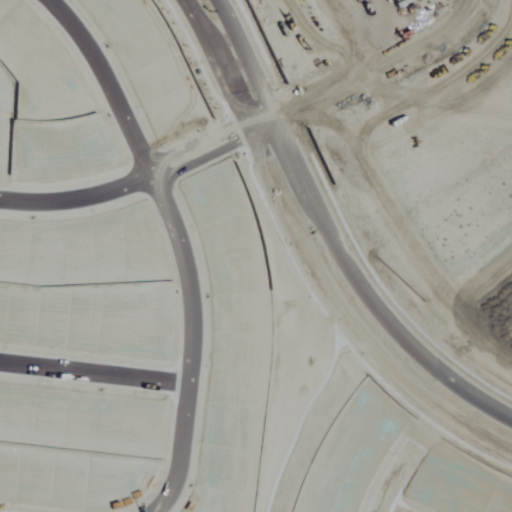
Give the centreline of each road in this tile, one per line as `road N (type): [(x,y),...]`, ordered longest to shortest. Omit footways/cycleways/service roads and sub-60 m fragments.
road 1 (residential): [(181,0),(207,38),(312,267),(373,354),(439,418),(511,458)]
road 2 (residential): [(41,0),(127,110),(187,249),(194,296),(182,473),(155,511)]
road 3 (residential): [(511,421),(459,393),(384,325),(334,242),(222,0)]
road 4 (residential): [(278,123),(161,178),(79,204),(0,200)]
road 5 (residential): [(0,365),(188,387)]
road 6 (residential): [(459,393),(410,454),(385,511)]
